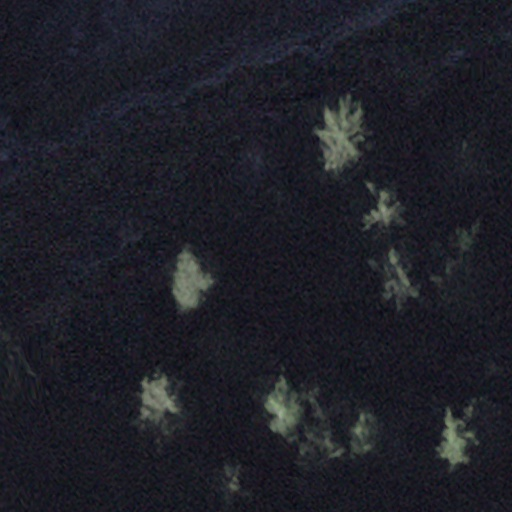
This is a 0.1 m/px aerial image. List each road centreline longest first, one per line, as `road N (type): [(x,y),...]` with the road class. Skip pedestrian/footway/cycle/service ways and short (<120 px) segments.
road 1 (tertiary): [(0,273),(216,377),(511,398)]
road 2 (unclassified): [(0,82),(83,124),(399,122),(511,99)]
